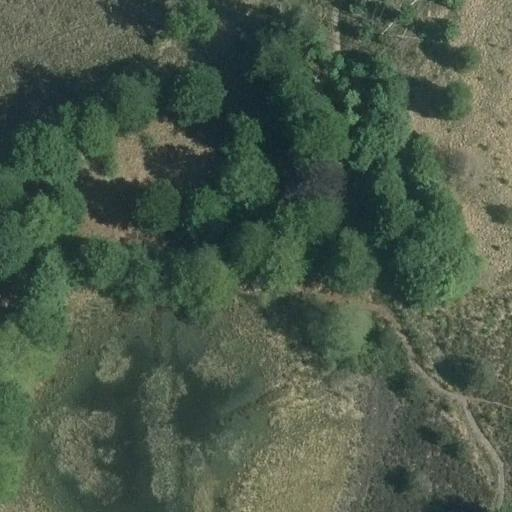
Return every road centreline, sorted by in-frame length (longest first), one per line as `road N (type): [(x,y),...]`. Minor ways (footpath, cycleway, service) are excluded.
road 1 (track): [(413,316),(261,16),(264,0)]
road 2 (track): [(453,396),(511,511)]
